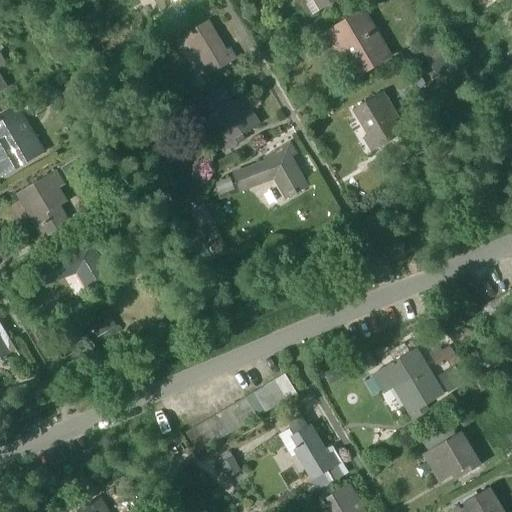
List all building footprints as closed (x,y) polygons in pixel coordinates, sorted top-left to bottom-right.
[(158,0),(164,9),(175,3),(178,8),(190,0),(158,0)] [(316,0),(321,8),(334,0),(316,0)] [(333,32),(358,75),(389,57),(363,14),(333,32)] [(194,45),(212,74),(235,60),(229,50),(224,53),(206,23),(193,31),(199,43),(194,45)] [(355,109),(377,147),(401,133),(390,114),(394,112),(383,93),(355,109)] [(205,105),(211,116),(224,108),(218,97),(205,105)] [(211,116),(231,149),(238,145),(234,140),(258,126),(241,98),(224,108),(211,116)] [(0,176),(43,152),(34,137),(17,109),(0,118),(0,176)] [(271,181),(283,202),(308,187),(291,159),(297,155),(291,144),(265,160),(267,162),(262,165),(231,178),(237,194),(271,181)] [(21,193),(40,226),(53,219),(50,214),(68,203),(51,175),(21,193)] [(364,219),(371,229),(390,218),(384,207),(364,219)] [(79,270),(92,292),(112,280),(96,252),(102,248),(96,238),(73,251),(75,254),(71,257),(39,268),(44,283),(79,270)] [(511,289),(510,290),(500,296),(490,302),(479,309),(491,328),(501,322),(511,316),(511,315),(511,289)] [(0,362),(12,356),(5,344),(0,346),(0,362)] [(57,364),(63,374),(82,363),(76,352),(57,364)] [(426,368),(425,368),(415,352),(375,376),(384,390),(389,391),(395,388),(414,420),(427,412),(424,407),(442,396),(426,368)] [(275,381),(286,400),(296,394),(285,375),(275,381)] [(275,381),(265,387),(255,392),(245,398),(235,404),(226,410),(216,416),(206,421),(196,427),(186,433),(197,453),(208,446),(217,441),(227,435),(237,429),(247,423),(257,417),(266,412),(276,406),(286,400),(275,381)] [(295,451),(312,480),(336,466),(330,456),(326,458),(308,428),(293,437),(300,449),(295,451)] [(425,455),(441,483),(458,472),(462,478),(479,468),(459,435),(425,455)] [(219,475),(239,468),(233,452),(213,459),(219,475)] [(316,507),(319,511),(360,511),(347,489),(316,507)] [(453,511),(499,511),(487,491),(453,511)] [(77,511),(106,511),(108,511),(100,498),(77,511)]
